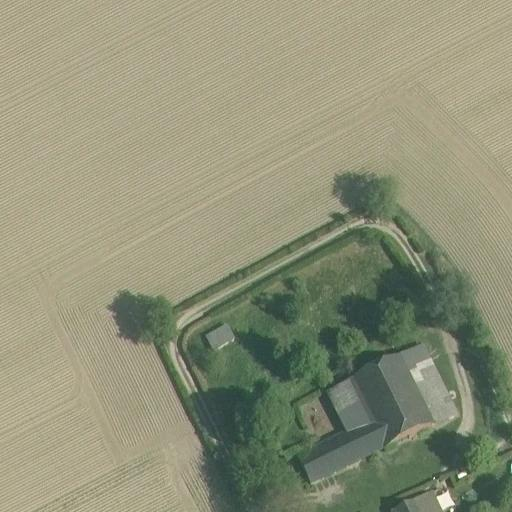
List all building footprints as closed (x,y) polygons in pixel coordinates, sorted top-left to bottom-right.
[(205,335),(214,351),(236,339),(228,323),(205,335)] [(447,393),(424,347),(403,358),(425,403),(447,393)] [(403,358),(353,383),(371,420),(385,449),(387,451),(437,426),(425,403),(403,358)] [(353,383),(330,394),(349,431),(371,420),(353,383)] [(447,393),(425,403),(437,426),(458,416),(447,393)] [(349,431),(347,432),(361,461),(385,449),(371,420),(349,431)] [(347,432),(298,457),(312,485),(361,461),(347,432)] [(439,511),(432,496),(399,511),(439,511)]
